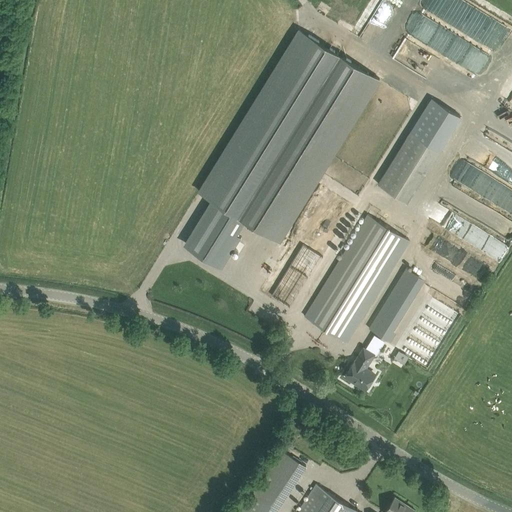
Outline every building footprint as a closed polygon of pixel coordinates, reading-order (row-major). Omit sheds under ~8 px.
[(299,29),(201,188),(214,196),(187,240),(218,259),(227,246),(231,248),(237,238),(233,236),(244,219),(279,240),(379,78),(299,29)] [(408,202),(441,150),(410,131),(378,183),(408,202)] [(306,316),(347,341),(410,239),(368,213),(306,316)] [(286,244),(285,244),(264,278),(259,287),(288,306),(293,296),(315,262),(286,244)] [(386,338),(408,303),(391,293),(369,328),(386,338)] [(374,354),(364,347),(358,356),(360,357),(357,362),(355,360),(345,376),(353,381),(354,379),(366,387),(375,373),(365,367),(374,354)] [(404,364),(409,356),(403,352),(399,350),(394,358),(404,364)] [(276,457),(254,491),(278,507),(306,465),(288,452),(282,461),(276,457)] [(360,511),(317,484),(299,511),(360,511)] [(413,511),(415,509),(395,496),(384,511),(413,511)]
